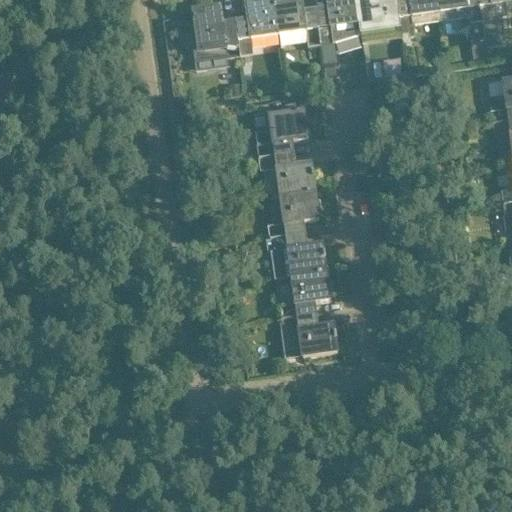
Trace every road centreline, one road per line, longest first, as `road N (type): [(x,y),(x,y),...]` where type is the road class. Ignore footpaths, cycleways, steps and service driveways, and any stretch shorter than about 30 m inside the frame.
road 1 (residential): [(369,388),(214,402),(190,386),(117,0)]
road 2 (residential): [(369,388),(329,109)]
road 3 (residential): [(511,380),(369,388)]
